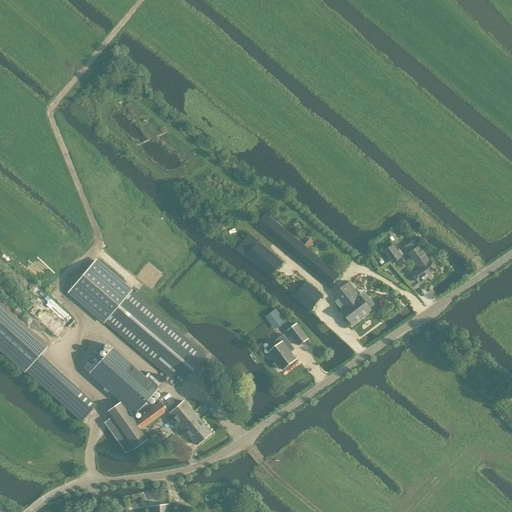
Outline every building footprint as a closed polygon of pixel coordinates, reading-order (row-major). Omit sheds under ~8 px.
[(256,226),(329,287),(340,274),(308,248),(304,245),(266,214),(256,226)] [(249,234),(237,249),(236,250),(270,278),(283,262),(249,234)] [(310,238),(304,245),(308,248),(313,241),(310,238)] [(415,240),(405,247),(410,254),(408,255),(419,269),(413,273),(414,275),(413,276),(413,278),(415,281),(417,282),(418,281),(420,282),(436,271),(437,270),(415,240)] [(393,246),(385,252),(393,263),(401,258),(393,246)] [(103,321),(178,385),(204,355),(129,291),(129,290),(94,261),(67,292),(91,312),(102,321),(103,321)] [(307,281),(293,297),(310,311),(323,295),(307,281)] [(349,283),(348,283),(335,294),(342,303),(339,305),(343,311),(342,311),(353,325),(371,311),(369,308),(375,305),(369,298),(364,302),(361,297),(360,297),(349,283)] [(0,348),(23,370),(48,344),(0,300),(0,348)] [(296,324),(288,330),(299,346),(308,339),(296,324)] [(276,346),(269,352),(283,370),(297,360),(291,352),(295,349),(283,335),(273,343),(276,346)] [(112,348),(88,374),(134,415),(158,389),(112,348)] [(41,353),(30,365),(39,373),(33,379),(81,422),(97,403),(41,353)] [(120,403),(106,413),(132,449),(146,439),(139,430),(167,410),(161,401),(133,422),(120,403)] [(183,402),(168,414),(195,445),(209,433),(183,402)]
